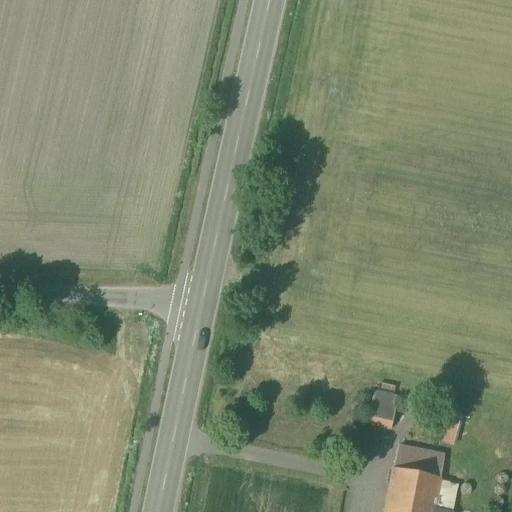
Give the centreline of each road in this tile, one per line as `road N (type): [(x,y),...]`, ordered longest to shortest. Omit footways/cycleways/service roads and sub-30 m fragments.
road 1 (primary): [(198,307),(269,0)]
road 2 (primary): [(157,511),(198,307)]
road 3 (unclassified): [(0,301),(198,307)]
